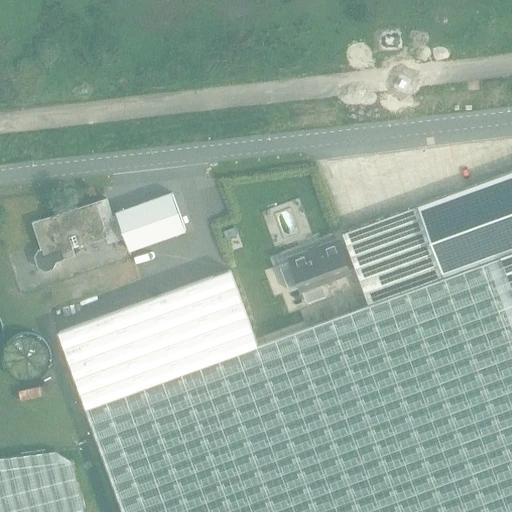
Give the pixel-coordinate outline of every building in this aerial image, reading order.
[(511,172),(343,234),(368,304),(511,252),(511,172)] [(172,194),(116,214),(116,215),(124,239),(129,252),(186,232),(172,194)] [(59,214),(31,224),(40,250),(38,251),(35,258),(39,268),(46,272),(53,269),(57,263),(75,256),(72,248),(79,246),(79,247),(106,238),(108,244),(124,239),(116,215),(113,217),(112,215),(107,198),(96,202),(91,204),(91,205),(60,216),(59,214)] [(327,296),(322,282),(349,272),(338,241),(290,258),(291,261),(279,265),(289,291),(301,287),(306,304),(327,296)] [(258,345),(85,409),(122,511),(511,511),(511,252),(368,304),(281,337),(267,342),(258,345)] [(231,270),(57,332),(85,409),(258,345),(255,337),(231,270)] [(0,511),(83,511),(69,458),(26,455),(0,457),(0,511)]
